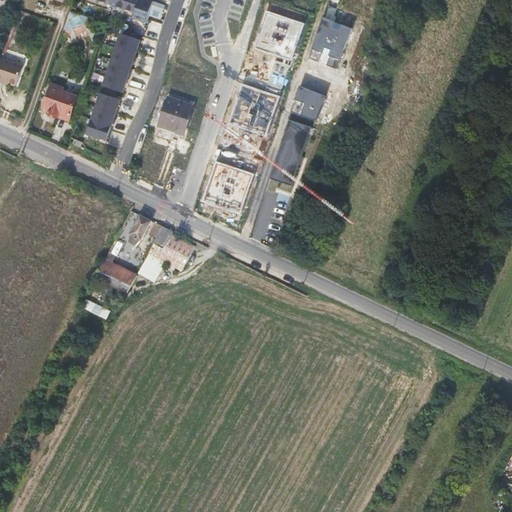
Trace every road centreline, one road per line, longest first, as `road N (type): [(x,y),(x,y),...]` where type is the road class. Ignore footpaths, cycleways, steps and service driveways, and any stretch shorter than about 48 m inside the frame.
road 1 (tertiary): [(185,219),(511,372)]
road 2 (unclassified): [(260,0),(185,219)]
road 3 (tertiary): [(0,131),(185,219)]
road 4 (unknown): [(17,139),(63,11)]
